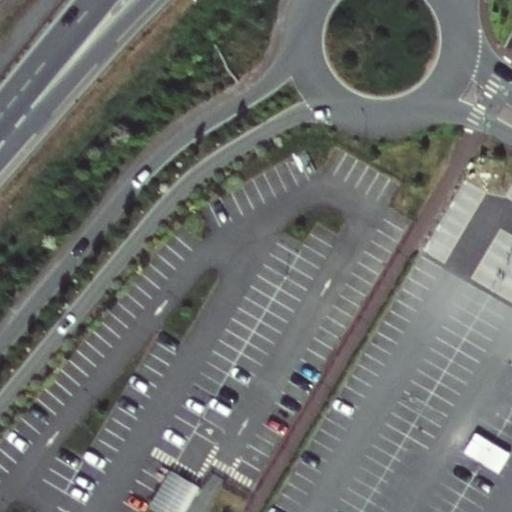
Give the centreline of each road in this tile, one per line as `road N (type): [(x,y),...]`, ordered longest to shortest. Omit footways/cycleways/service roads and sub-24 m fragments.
road 1 (tertiary): [(0,405),(196,176),(295,116),(350,113)]
road 2 (tertiary): [(301,27),(266,85),(149,166),(0,346)]
road 3 (motorway): [(0,144),(142,0)]
road 4 (motorway): [(0,116),(96,0)]
